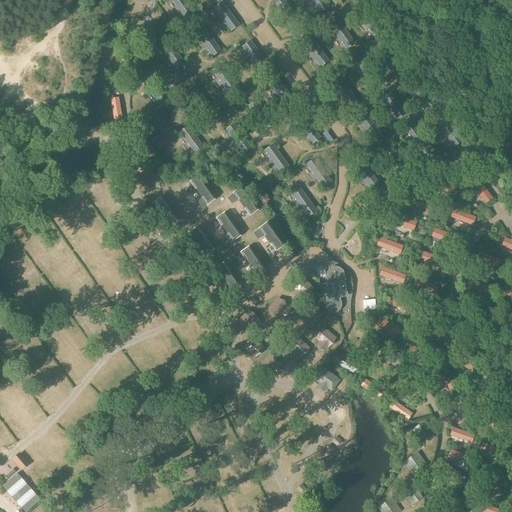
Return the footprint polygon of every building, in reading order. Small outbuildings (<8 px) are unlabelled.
[(184,0),(171,0),(187,21),(195,15),(184,0)] [(285,0),(279,0),(275,3),(292,27),(301,21),(285,0)] [(324,0),(311,0),(320,12),(329,6),(324,0)] [(222,1),(213,7),(231,31),(239,25),(222,1)] [(354,12),(350,15),(367,38),(376,32),(358,9),(354,12)] [(337,18),(329,25),(347,48),(355,42),(337,18)] [(195,33),(213,57),(221,50),(204,27),(195,33)] [(312,36),(303,43),(321,66),(329,60),(312,36)] [(250,39),(242,46),(259,69),(268,63),(250,39)] [(172,44),(164,50),(181,74),(190,68),(172,44)] [(386,44),(377,50),(395,74),(403,68),(386,44)] [(361,54),(353,60),(371,84),(379,77),(361,54)] [(212,70),(211,70),(229,94),(237,88),(220,64),(212,70)] [(340,74),(331,80),(349,104),(357,98),(340,74)] [(278,78),(269,84),(287,108),(295,101),(278,78)] [(198,80),(190,86),(207,110),(216,104),(198,80)] [(414,83),(405,89),(423,113),(431,107),(414,83)] [(160,86),(151,92),(169,116),(177,109),(160,86)] [(389,89),(380,95),(398,119),(406,113),(389,89)] [(256,99),(247,105),(265,129),(273,123),(256,99)] [(303,114),(295,120),(308,137),(312,144),(321,138),(303,114)] [(361,115),(352,121),(370,145),(378,139),(361,115)] [(441,120),(433,126),(451,150),(459,144),(441,120)] [(234,123),(225,129),(243,153),(251,147),(234,123)] [(414,125),(405,131),(423,155),(431,149),(414,125)] [(188,126),(180,132),(198,155),(206,149),(188,126)] [(272,144),(264,150),(282,174),(290,167),(272,144)] [(390,146),(382,152),(399,176),(408,170),(390,146)] [(314,158),(306,164),(323,188),(332,181),(314,158)] [(360,164),(351,170),(369,193),(377,187),(360,164)] [(198,176),(190,182),(206,205),(215,199),(198,176)] [(492,198),(479,180),(471,185),(484,203),(492,198)] [(460,188),(438,181),(436,189),(457,196),(460,188)] [(300,186),(291,192),(307,216),(316,211),(300,186)] [(241,187),(233,193),(249,216),(258,210),(241,187)] [(433,198),(411,192),(409,200),(430,207),(433,198)] [(160,197),(152,203),(169,226),(177,220),(160,197)] [(473,215),(452,209),(449,217),(471,224),(473,215)] [(224,212),(216,218),(232,241),(241,235),(224,212)] [(417,222),(396,215),(393,223),(414,230),(417,222)] [(267,222),(258,228),(275,251),(283,245),(267,222)] [(197,227),(188,233),(205,255),(213,249),(197,227)] [(455,235),(434,228),(431,236),(452,243),(455,235)] [(402,245),(381,238),(378,246),(400,253),(402,245)] [(501,246),(511,249),(511,240),(504,238),(501,246)] [(248,246),(240,252),(256,275),(265,269),(248,246)] [(478,259),(499,268),(502,260),(482,251),(478,259)] [(443,258),(422,252),(419,260),(441,267),(443,258)] [(223,263),(215,269),(231,292),(240,286),(223,263)] [(405,274),(383,267),(381,275),(402,282),(405,274)] [(346,293),(341,275),(341,273),(339,271),(338,270),(336,269),(334,269),(332,269),(331,270),(330,272),(328,274),(328,275),(326,275),(327,283),(320,285),(324,303),(326,303),(327,306),(328,309),(330,310),(332,311),(334,311),(336,310),(337,309),(338,308),(338,306),(338,304),(336,295),(346,293)] [(435,283),(414,276),(411,285),(433,292),(435,283)] [(465,286),(484,298),(489,290),(470,278),(465,286)] [(501,292),(511,298),(511,287),(506,284),(501,292)] [(411,303),(390,296),(387,305),(408,312),(411,303)] [(442,313),(461,326),(466,318),(447,306),(442,313)] [(485,314),(503,326),(508,318),(489,306),(485,314)] [(401,326),(379,320),(377,328),(398,335),(401,326)] [(429,337),(448,349),(453,341),(434,329),(429,337)] [(471,336),(489,349),(494,341),(476,329),(471,336)] [(413,358),(431,370),(436,363),(418,351),(413,358)] [(458,358),(476,371),(481,363),(462,351),(458,358)] [(363,377),(379,392),(385,386),(369,370),(363,377)] [(434,379),(453,390),(458,383),(438,372),(434,379)] [(478,406),(501,406),(501,397),(479,397),(478,406)] [(389,405),(404,421),(411,414),(395,399),(389,405)] [(488,426),(511,427),(511,418),(488,417),(488,426)] [(450,436),(471,442),(474,435),(474,434),(452,427),(450,436)] [(480,450),(502,457),(504,449),(483,442),(480,450)] [(448,457),(469,464),(472,456),(450,449),(448,457)] [(442,480),(463,487),(466,478),(444,471),(442,480)] [(17,473),(2,487),(6,492),(21,479),(17,473)] [(26,485),(11,498),(16,503),(31,490),(26,485)] [(478,494),(499,500),(502,492),(481,485),(478,494)] [(439,500),(460,507),(463,498),(441,492),(439,500)] [(27,511),(40,501),(35,495),(21,508),(23,511),(27,511)] [(475,511),(478,511),(497,511),(499,509),(477,502),(475,511)]
